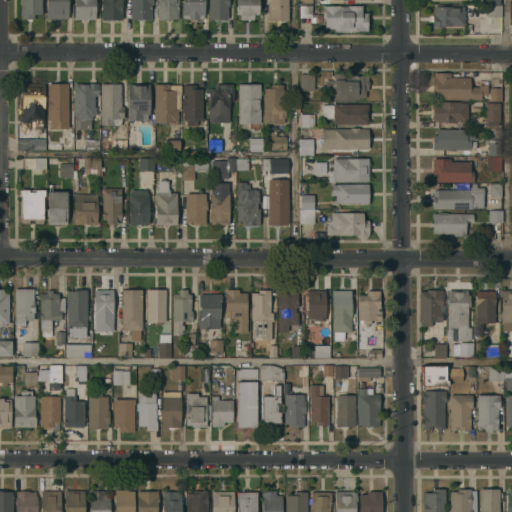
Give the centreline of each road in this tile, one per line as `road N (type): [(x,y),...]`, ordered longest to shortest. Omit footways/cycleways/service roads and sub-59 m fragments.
road 1 (residential): [(397,0),(402,511)]
road 2 (tertiary): [(511,259),(0,255)]
road 3 (residential): [(511,459),(0,457)]
road 4 (residential): [(511,54),(0,52)]
road 5 (residential): [(1,0),(2,255)]
